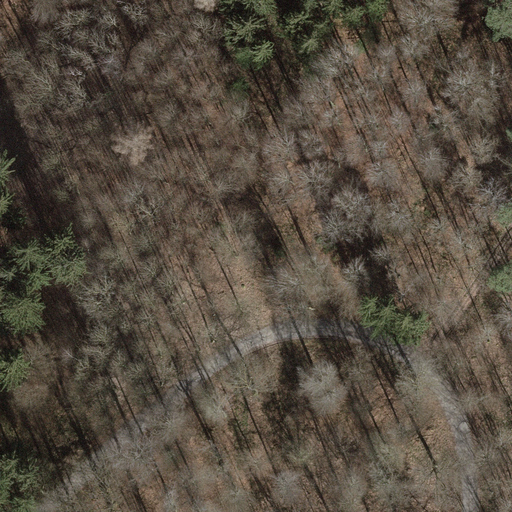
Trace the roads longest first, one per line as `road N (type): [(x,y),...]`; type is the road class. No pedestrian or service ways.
road 1 (track): [(42,511),(144,423),(194,366),(270,327),(340,327),(425,355),(461,423),(468,511)]
road 2 (track): [(425,355),(511,234)]
